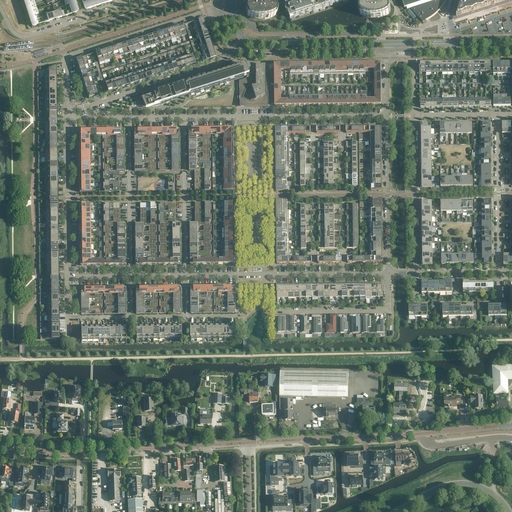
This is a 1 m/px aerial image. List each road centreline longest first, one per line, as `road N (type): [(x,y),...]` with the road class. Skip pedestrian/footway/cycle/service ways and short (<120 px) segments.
road 1 (residential): [(0,446),(79,453),(249,442)]
road 2 (residential): [(67,112),(73,54),(214,10)]
road 3 (residential): [(67,112),(224,62),(234,47)]
road 4 (residential): [(146,0),(24,37),(0,5)]
road 5 (residential): [(499,272),(496,114)]
road 6 (residential): [(185,276),(184,118)]
road 7 (residential): [(130,276),(128,119)]
road 8 (residential): [(416,273),(415,116)]
road 9 (residential): [(387,116),(388,273)]
road 10 (residential): [(67,276),(67,119)]
road 11 (tertiary): [(234,47),(386,50)]
road 12 (tertiary): [(386,42),(244,38)]
road 13 (unknown): [(391,511),(446,484),(482,488),(509,511)]
road 14 (residential): [(185,276),(315,273)]
road 15 (residential): [(184,118),(313,118)]
